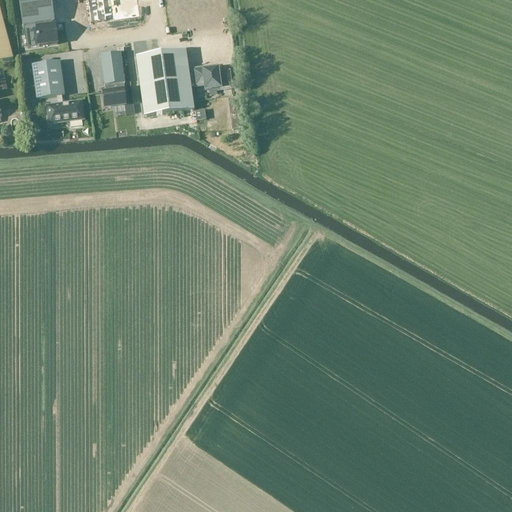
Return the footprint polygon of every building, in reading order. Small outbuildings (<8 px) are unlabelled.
[(50,0),(18,0),(23,29),(24,28),(27,50),(38,48),(57,46),(55,28),(53,28),(53,25),(54,24),(50,0)] [(127,0),(85,0),(88,18),(130,13),(127,0)] [(0,64),(13,61),(0,11),(0,64)] [(136,59),(144,119),(194,112),(190,87),(195,87),(195,88),(204,87),(205,92),(218,90),(218,92),(231,90),(229,73),(218,75),(217,70),(213,71),(213,68),(192,71),(193,76),(189,76),(186,52),(136,59)] [(100,58),(104,88),(105,88),(106,94),(102,94),(104,110),(126,107),(124,92),(125,92),(124,85),(120,55),(100,58)] [(47,108),(49,126),(69,123),(70,129),(82,128),(81,122),(83,121),(81,103),(62,106),(61,98),(65,97),(61,63),(32,67),(36,101),(57,99),(58,106),(47,108)] [(232,131),(244,129),(240,100),(228,101),(232,131)] [(190,115),(181,115),(181,125),(190,125),(190,115)] [(35,116),(29,117),(31,133),(37,133),(35,116)]
